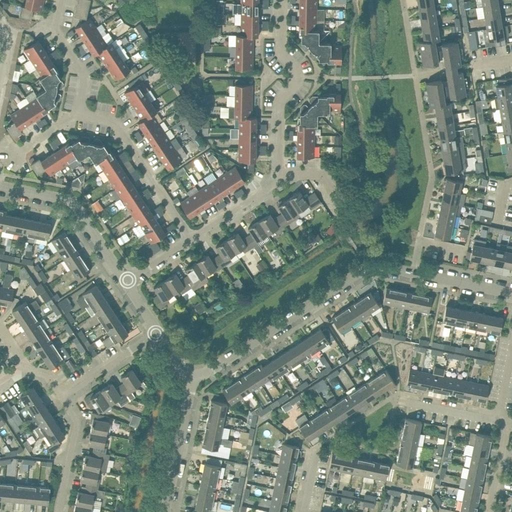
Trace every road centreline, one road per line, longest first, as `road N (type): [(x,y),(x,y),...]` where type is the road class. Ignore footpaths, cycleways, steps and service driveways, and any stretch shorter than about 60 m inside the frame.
road 1 (residential): [(413,272),(366,266),(191,380)]
road 2 (residential): [(284,175),(282,107),(299,76),(283,41),(284,0)]
road 3 (residential): [(80,113),(111,121),(186,239)]
road 4 (residential): [(127,278),(71,199),(0,183)]
road 5 (residential): [(165,511),(191,380)]
road 6 (residential): [(54,511),(76,437),(60,388)]
road 7 (residential): [(80,113),(82,61),(56,27),(63,0)]
